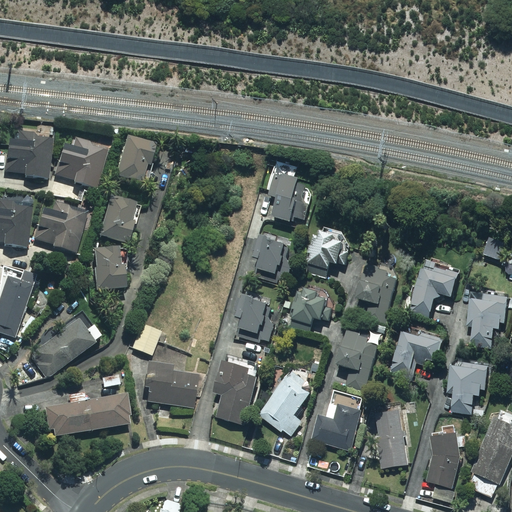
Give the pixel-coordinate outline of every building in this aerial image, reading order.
[(37,139),(33,134),(21,144),(8,143),(7,159),(6,159),(5,175),(25,176),(25,179),(51,180),(53,140),(37,139)] [(156,146),(127,138),(116,180),(141,187),(146,168),(150,169),(156,146)] [(72,186),(97,192),(108,148),(75,140),(74,142),(65,140),(55,177),(73,182),(72,186)] [(298,173),(276,167),(268,192),(272,193),(270,199),(279,201),(273,222),(293,227),(299,203),(297,203),(302,184),(296,182),(298,173)] [(136,206),(111,198),(99,239),(127,247),(134,224),(131,224),(136,206)] [(29,250),(32,207),(17,206),(17,204),(0,202),(0,243),(3,244),(3,248),(29,250)] [(73,210),(56,204),(52,215),(43,212),(34,241),(54,247),(53,249),(76,256),(88,218),(72,213),(73,210)] [(344,247),(352,249),(344,234),(326,230),(325,236),(315,234),(306,274),(329,279),(332,268),(339,269),(344,247)] [(285,260),(287,248),(274,245),(274,241),(262,239),(262,241),(256,240),(253,255),(257,256),(256,262),(260,263),(257,281),(279,285),(282,271),(284,271),(286,260),(285,260)] [(119,250),(93,251),(95,293),(126,291),(125,267),(120,267),(119,250)] [(389,274),(368,268),(359,303),(371,306),(368,318),(382,322),(382,325),(387,326),(399,282),(388,279),(389,274)] [(435,276),(424,272),(412,315),(432,321),(437,303),(443,299),(453,302),(461,277),(437,270),(435,276)] [(18,285),(6,281),(0,300),(0,335),(15,341),(34,282),(21,277),(18,285)] [(304,295),(299,293),(292,318),(294,319),(291,331),(312,337),(316,323),(323,325),(330,302),(320,299),(321,294),(305,290),(304,295)] [(244,301),(239,300),(230,330),(236,332),(234,339),(262,347),(263,342),(270,344),(274,332),(266,329),(269,319),(267,319),(273,298),(248,291),(246,298),(245,298),(244,301)] [(483,300),(472,299),(469,329),(474,330),(472,350),(494,352),(496,333),(502,334),(503,327),(507,327),(510,299),(483,296),(483,300)] [(87,334),(79,322),(35,353),(41,362),(36,366),(47,382),(96,347),(94,346),(101,341),(93,329),(87,334)] [(162,333),(140,325),(131,349),(152,358),(162,333)] [(362,336),(349,332),(339,369),(348,371),(348,373),(350,374),(347,387),(367,393),(379,349),(368,346),(369,341),(361,339),(362,336)] [(423,341),(403,335),(392,376),(410,381),(414,367),(427,370),(428,365),(440,368),(447,342),(424,336),(423,341)] [(148,392),(147,404),(194,410),(198,378),(172,375),(173,368),(148,365),(144,391),(148,392)] [(252,372),(224,365),(216,397),(224,399),(218,421),(247,428),(260,380),(251,378),(252,372)] [(464,370),(452,369),(450,396),(455,396),(453,417),(474,419),(476,400),(483,401),(484,395),(488,395),(490,368),(464,366),(464,370)] [(291,378),(286,377),(274,393),(274,399),(261,417),(284,435),(285,433),(292,439),(304,423),(300,420),(307,411),(304,409),(314,396),(306,390),(309,386),(294,374),(291,378)] [(102,377),(104,389),(122,386),(120,375),(102,377)] [(69,396),(70,405),(45,409),(48,432),(53,431),(54,439),(130,426),(129,419),(130,419),(127,396),(86,402),(85,393),(69,396)] [(353,455),(364,415),(361,414),(364,405),(335,397),(329,420),(320,418),(313,444),(353,455)] [(404,405),(376,408),(382,471),(410,469),(404,405)] [(493,501),(499,487),(501,488),(511,463),(511,418),(503,414),(498,424),(496,423),(472,475),(475,477),(469,490),(493,501)] [(457,436),(456,428),(439,431),(440,436),(434,437),(435,441),(432,441),(434,459),(428,484),(455,491),(463,457),(461,449),(468,448),(466,437),(460,438),(459,436),(457,436)]
